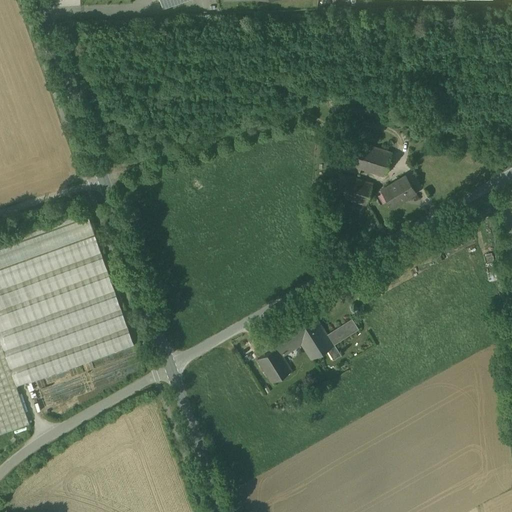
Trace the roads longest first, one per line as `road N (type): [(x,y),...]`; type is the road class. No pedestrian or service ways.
road 1 (residential): [(505,177),(189,353)]
road 2 (residential): [(0,473),(169,365)]
road 3 (unclassified): [(169,365),(97,179)]
road 4 (unclassified): [(97,179),(34,0)]
road 5 (unclassified): [(222,511),(169,365)]
